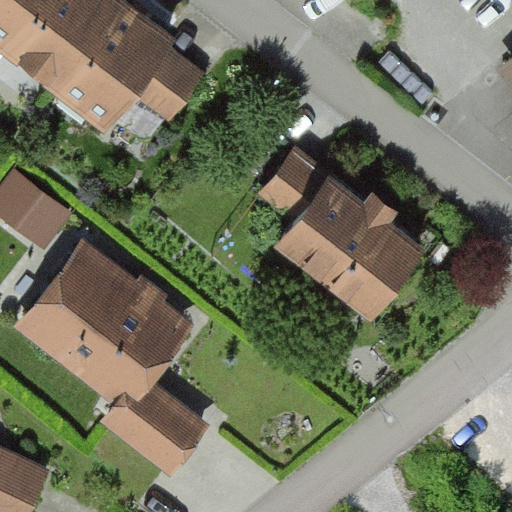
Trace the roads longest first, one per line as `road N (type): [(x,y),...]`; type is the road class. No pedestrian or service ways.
road 1 (residential): [(511,211),(231,0)]
road 2 (residential): [(511,335),(292,511)]
